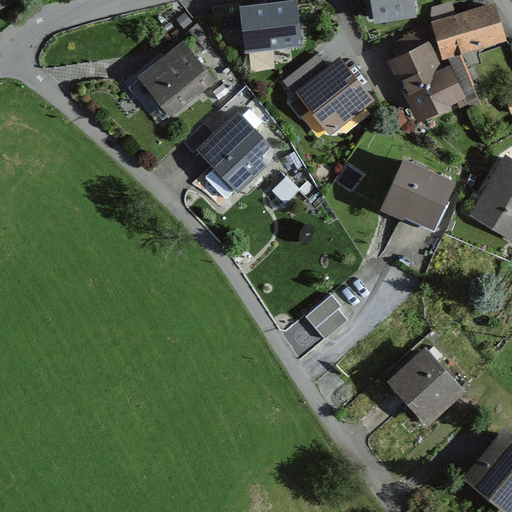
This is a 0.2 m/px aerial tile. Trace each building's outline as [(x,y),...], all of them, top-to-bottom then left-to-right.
[(0,0),(0,8),(22,0),(0,0)] [(297,0),(296,0),(239,7),(239,12),(243,44),(244,53),(303,46),(297,0)] [(417,0),(366,0),(371,25),(420,16),(417,0)] [(452,17),(432,23),(441,52),(498,36),(489,5),(451,16),(452,17)] [(183,29),(193,22),(185,12),(175,20),(183,29)] [(243,44),(239,12),(218,14),(222,47),(243,44)] [(208,36),(196,23),(187,31),(199,44),(208,36)] [(415,34),(393,45),(399,57),(395,59),(420,111),(461,92),(451,71),(450,72),(448,67),(436,73),(423,46),(421,47),(415,34)] [(182,40),(137,76),(169,116),(214,80),(182,40)] [(327,66),(317,53),(281,82),(294,97),(296,95),(329,136),(374,100),(339,57),(327,66)] [(459,55),(449,59),(470,107),(478,104),(470,85),(472,84),(459,55)] [(218,98),(228,90),(222,81),(211,89),(218,98)] [(398,126),(408,116),(398,106),(388,117),(398,126)] [(271,147),(254,130),(263,122),(250,108),(241,116),(237,112),(214,133),(196,151),(214,169),(205,177),(226,199),(234,191),(237,194),(270,162),(263,154),(271,147)] [(196,151),(214,133),(203,122),(182,142),(193,153),(196,151)] [(277,128),(273,132),(279,139),(284,136),(277,128)] [(303,165),(294,151),(285,157),(290,166),(293,164),(297,169),(303,165)] [(511,159),(504,155),(469,216),(511,240),(511,159)] [(403,158),(380,210),(405,222),(406,218),(434,231),(456,182),(403,158)] [(285,205),(300,189),(285,176),(271,191),(285,205)] [(331,294),(305,317),(324,339),(346,319),(337,309),(341,306),(331,294)] [(427,427),(466,392),(426,347),(386,382),(427,427)] [(504,511),(511,511),(511,434),(504,428),(463,479),(504,511)]
